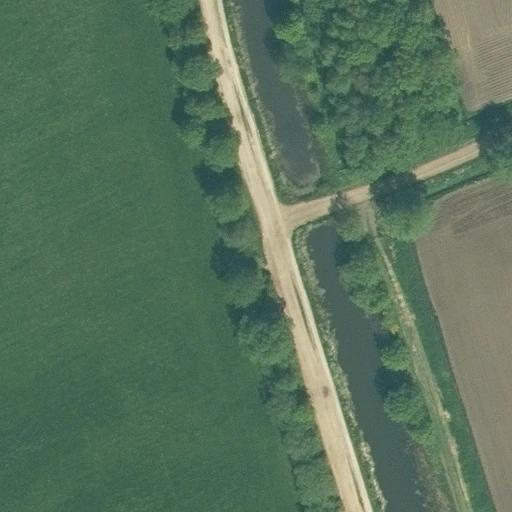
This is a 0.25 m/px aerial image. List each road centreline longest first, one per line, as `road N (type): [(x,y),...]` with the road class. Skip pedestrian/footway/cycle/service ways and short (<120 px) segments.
road 1 (track): [(295,0),(458,511)]
road 2 (track): [(203,0),(355,511)]
road 3 (track): [(280,222),(511,134)]
